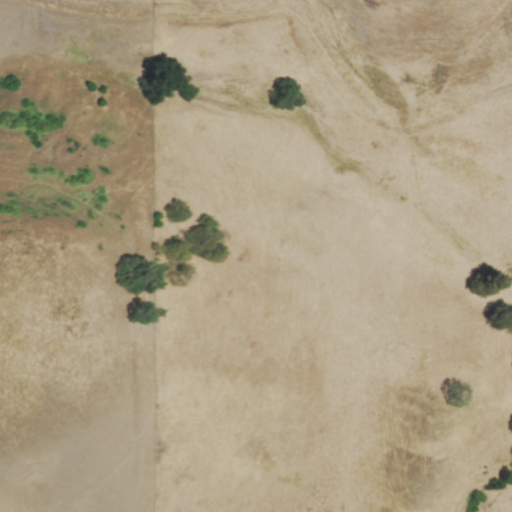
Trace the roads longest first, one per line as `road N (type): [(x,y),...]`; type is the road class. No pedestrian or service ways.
road 1 (track): [(511,89),(415,129),(377,126),(305,62),(281,10),(205,15),(180,0)]
road 2 (track): [(155,15),(11,0)]
